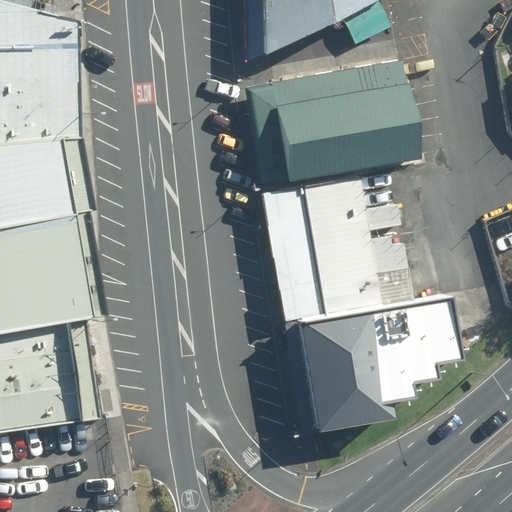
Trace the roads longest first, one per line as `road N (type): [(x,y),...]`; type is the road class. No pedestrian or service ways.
road 1 (secondary): [(153,0),(191,372)]
road 2 (secondary): [(191,372),(233,438),(281,480),(307,488),(386,486)]
road 3 (primary): [(386,486),(511,385)]
road 4 (secondary): [(195,511),(191,372)]
